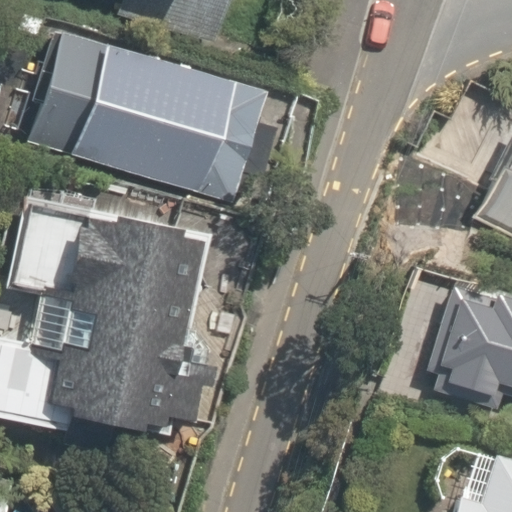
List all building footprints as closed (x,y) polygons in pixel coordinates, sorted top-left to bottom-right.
[(235,0),(100,0),(223,40),(235,0)] [(47,30),(15,141),(222,202),(255,91),(47,30)] [(511,125),(506,122),(460,214),(511,240),(511,125)] [(50,426),(167,449),(212,232),(14,191),(0,258),(0,428),(48,438),(50,426)] [(511,299),(433,285),(414,385),(484,398),(489,376),(511,380),(511,299)] [(511,511),(511,460),(461,446),(441,511),(511,511)]
